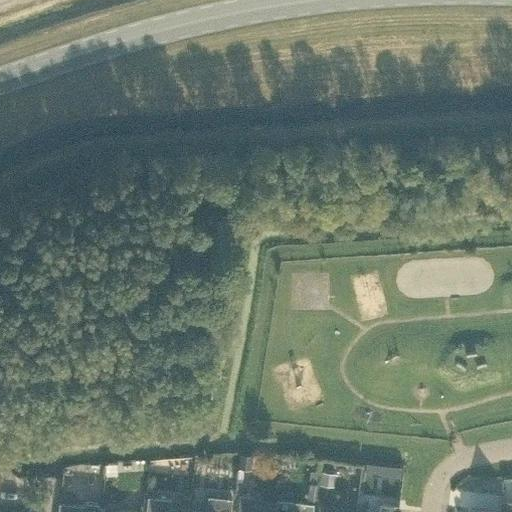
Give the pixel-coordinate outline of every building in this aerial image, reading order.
[(238,469),(251,470),(252,455),(238,455),(238,469)] [(335,472),(321,471),(319,484),(333,486),(335,472)] [(382,479),(381,496),(397,497),(399,481),(382,479)] [(307,498),(315,499),(317,483),(308,483),(307,498)] [(237,511),(274,511),(275,509),(252,506),(253,496),(239,495),(237,511)] [(229,511),(231,499),(208,496),(206,511),(194,511),(188,511),(187,511),(229,511)] [(170,509),(171,499),(147,497),(145,511),(187,511),(188,511),(170,509)] [(311,511),(313,503),(276,499),(275,509),(274,511),(311,511)] [(511,511),(511,501),(500,500),(499,511),(471,509),(470,511),(511,511)] [(99,511),(100,507),(97,503),(86,502),(82,506),(59,503),(57,511),(99,511)] [(392,511),(393,505),(379,503),(378,511),(392,511)]
